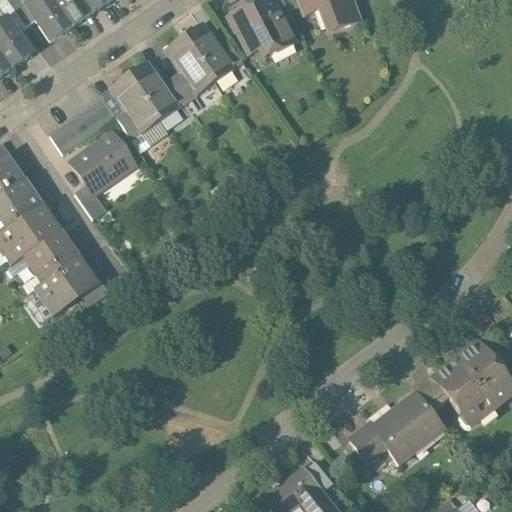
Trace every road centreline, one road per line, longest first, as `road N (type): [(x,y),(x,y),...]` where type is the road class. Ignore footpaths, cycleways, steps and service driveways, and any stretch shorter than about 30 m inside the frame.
road 1 (residential): [(511,224),(435,309),(184,511)]
road 2 (residential): [(5,116),(180,0)]
road 3 (residential): [(5,116),(109,276)]
